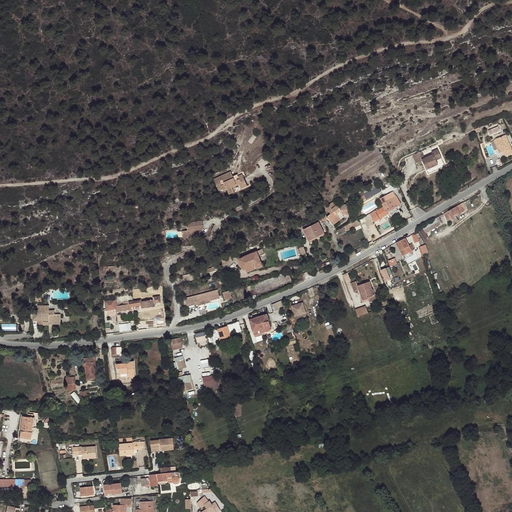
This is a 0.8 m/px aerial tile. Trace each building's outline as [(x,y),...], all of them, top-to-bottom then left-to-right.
[(490,135),(499,130),(497,127),(488,131),(490,135)] [(511,147),(511,148),(506,135),(495,139),(499,148),(497,149),(499,153),(503,151),(504,151),(507,156),(511,153),(511,147)] [(419,152),(411,156),(414,164),(420,161),(424,170),(436,165),(434,161),(439,159),(436,151),(430,153),(431,156),(422,159),(419,152)] [(231,171),(214,179),(219,190),(226,187),(229,194),(234,191),(235,193),(248,187),(244,176),(240,178),(239,176),(238,174),(233,176),(231,171)] [(377,194),(381,191),(377,187),(360,197),(362,200),(365,198),(366,198),(367,197),(368,198),(376,193),(377,194)] [(379,199),(382,204),(383,206),(387,213),(396,207),(397,209),(401,206),(396,196),(395,197),(393,192),(389,193),(379,199)] [(326,217),(332,225),(341,219),(337,213),(341,211),(341,214),(347,214),(346,205),(335,206),(333,202),(326,207),(331,214),(326,217)] [(458,205),(444,214),(447,221),(451,220),(453,224),(458,220),(456,216),(466,210),(463,203),(458,205)] [(376,209),(369,213),(374,222),(384,216),(388,214),(387,213),(383,206),(376,210),(376,209)] [(438,217),(422,227),(425,233),(442,223),(438,217)] [(201,220),(186,222),(187,229),(182,230),(183,236),(199,233),(198,228),(203,228),(201,220)] [(358,220),(344,226),(346,231),(352,228),(360,225),(360,224),(358,220)] [(309,241),(324,233),(318,222),(303,230),(309,241)] [(405,238),(396,242),(403,255),(404,255),(406,258),(413,254),(411,251),(415,249),(412,243),(408,245),(405,238)] [(301,260),(307,257),(303,246),(298,248),(301,256),(300,257),(301,260)] [(258,256),(265,254),(263,249),(238,259),(242,269),(245,269),(246,269),(247,271),(256,267),(257,269),(263,266),(258,256)] [(223,266),(232,261),(229,255),(220,259),(223,266)] [(368,298),(374,295),(369,281),(358,286),(356,281),(351,283),(354,292),(358,290),(362,301),(368,299),(368,298)] [(218,289),(185,298),(188,307),(198,304),(201,303),(200,301),(210,298),(210,300),(211,300),(220,298),(218,289)] [(230,290),(223,292),(225,299),(232,298),(230,290)] [(133,301),(133,306),(141,305),(142,307),(146,307),(146,308),(147,308),(149,308),(150,307),(150,306),(154,305),(154,303),(162,302),(161,296),(133,301)] [(274,311),(286,307),(283,299),(272,304),(274,311)] [(130,307),(133,306),(133,301),(117,304),(116,300),(105,302),(106,310),(113,309),(115,308),(116,312),(121,311),(121,312),(122,312),(124,312),(125,311),(125,310),(131,309),(130,307)] [(295,320),(306,316),(302,303),(291,306),(295,320)] [(322,317),(327,316),(323,304),(318,306),(322,317)] [(43,320),(43,324),(61,324),(61,314),(55,314),(54,310),(49,310),(49,305),(38,306),(38,311),(34,311),(33,320),(38,320),(43,320)] [(365,307),(355,310),(358,317),(368,313),(365,307)] [(254,335),(271,330),(266,314),(249,320),(254,335)] [(238,321),(227,324),(228,328),(235,326),(236,329),(240,328),(238,321)] [(221,339),(229,336),(227,327),(218,330),(221,339)] [(197,342),(206,341),(205,332),(196,333),(197,342)] [(172,340),(170,341),(171,345),(182,343),(180,337),(172,339),(172,340)] [(200,349),(201,356),(209,355),(208,348),(200,349)] [(183,355),(173,358),(176,370),(187,367),(183,355)] [(97,379),(94,358),(84,359),(87,380),(97,379)] [(119,373),(116,373),(117,377),(124,377),(124,379),(128,378),(128,376),(135,376),(133,362),(127,362),(127,363),(115,364),(116,368),(119,368),(119,373)] [(190,373),(178,377),(183,392),(195,388),(190,373)] [(204,386),(212,384),(210,375),(202,376),(204,386)] [(73,384),(72,377),(65,378),(66,385),(67,385),(67,390),(75,390),(75,384),(73,384)] [(30,439),(32,417),(32,415),(30,414),(29,415),(26,415),(26,417),(22,416),(19,437),(30,439)] [(160,448),(160,450),(174,449),(173,439),(150,441),(151,448),(160,448)] [(330,440),(316,443),(317,448),(331,445),(330,440)] [(133,444),(119,445),(120,456),(134,454),(134,450),(142,449),(141,442),(133,443),(133,444)] [(82,447),(73,448),(74,455),(82,455),(83,459),(96,458),(96,447),(82,448),(82,447)] [(161,474),(149,475),(150,478),(140,479),(142,486),(146,485),(150,485),(150,486),(158,485),(157,482),(167,480),(168,480),(173,480),(173,481),(174,482),(175,482),(176,482),(178,482),(179,480),(179,479),(178,478),(178,471),(171,472),(161,474)] [(122,493),(121,484),(104,485),(105,494),(112,493),(112,495),(122,493)] [(93,495),(92,486),(80,488),(81,496),(93,495)] [(156,501),(156,497),(148,497),(148,501),(139,502),(140,507),(136,508),(136,511),(153,511),(153,501),(156,501)] [(215,509),(218,506),(215,502),(212,504),(209,500),(206,502),(202,498),(196,503),(200,508),(204,506),(206,509),(207,510),(203,511),(202,511),(199,510),(198,511),(216,511),(217,511),(215,509)] [(113,509),(106,509),(106,511),(126,511),(126,507),(131,507),(131,499),(120,499),(120,505),(113,505),(113,509)]
